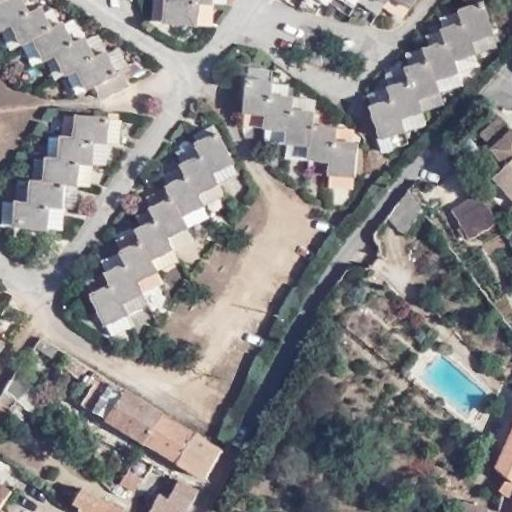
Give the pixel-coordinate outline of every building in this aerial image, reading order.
[(0,0),(0,28),(10,23),(19,43),(31,38),(42,59),(53,54),(63,73),(74,68),(84,88),(91,84),(98,98),(123,86),(118,75),(134,67),(130,64),(120,69),(113,72),(106,57),(103,52),(100,53),(91,57),(83,41),(80,36),(78,37),(69,41),(62,28),(60,23),(58,23),(49,27),(42,12),(39,7),(36,9),(27,14),(19,0),(0,0)] [(30,0),(19,0),(27,14),(36,9),(30,0)] [(160,21),(162,0),(148,0),(147,20),(160,21)] [(162,0),(160,21),(193,24),(194,20),(195,2),(209,3),(209,0),(162,0)] [(356,0),(375,13),(379,6),(382,2),(379,0),(356,0)] [(398,19),(407,7),(395,0),(383,0),(382,2),(379,6),(398,19)] [(207,21),(209,3),(195,2),(194,20),(207,21)] [(470,41),(491,35),(481,3),(458,11),(462,23),(440,29),(443,42),(426,47),(421,48),(425,61),(407,67),(404,68),(408,81),(391,86),(386,88),(390,100),(369,106),(379,137),(401,130),(398,118),(418,112),(414,100),(436,93),(432,80),(455,74),(451,60),(474,53),(470,41)] [(50,8),(42,12),(49,27),(58,23),(50,8)] [(462,23),(458,11),(436,16),(440,29),(462,23)] [(10,23),(0,28),(0,33),(8,49),(19,43),(10,23)] [(69,41),(78,37),(71,23),(62,28),(69,41)] [(443,42),(440,29),(422,34),(426,47),(443,42)] [(495,47),(491,35),(470,41),(474,53),(495,47)] [(91,57),(100,53),(91,37),(83,41),(91,57)] [(31,38),(19,43),(30,64),(42,59),(31,38)] [(403,54),(407,67),(425,61),(421,48),(403,54)] [(476,66),(474,53),(451,60),(455,74),(476,66)] [(53,54),(42,59),(52,78),(63,73),(53,54)] [(113,72),(120,69),(112,54),(106,57),(113,72)] [(74,68),(63,73),(73,93),(84,88),(74,68)] [(387,73),(391,86),(408,81),(404,68),(387,73)] [(247,79),(263,82),(264,70),(248,69),(247,79)] [(458,86),(455,74),(432,80),(436,93),(458,86)] [(269,83),(263,82),(247,79),(243,112),(265,115),(263,127),(286,130),(284,143),(308,146),(306,158),(329,160),(327,173),(351,176),(355,145),(349,144),(332,141),(334,129),(311,126),(312,113),(289,110),(290,97),(285,96),(268,95),(269,83)] [(286,85),(269,83),(268,95),(285,96),(286,85)] [(365,95),(369,106),(390,100),(386,88),(365,95)] [(265,115),(243,112),(241,124),(263,127),(265,115)] [(422,124),(418,112),(398,118),(401,130),(422,124)] [(72,139),(74,116),(61,115),(59,138),(72,139)] [(106,119),(74,116),(72,139),(59,138),(58,161),(44,160),(42,182),(29,181),(27,204),(15,203),(13,226),(45,228),(47,206),(60,207),(62,184),(75,185),(77,163),(89,164),(91,141),(105,142),(106,119)] [(481,138),(495,152),(511,136),(511,128),(503,118),(481,138)] [(119,120),(106,119),(105,142),(117,142),(119,120)] [(193,143),(215,132),(211,124),(189,134),(193,143)] [(350,131),(334,129),(332,141),(349,144),(350,131)] [(109,285),(88,294),(103,324),(125,314),(119,302),(140,292),(134,282),(155,271),(150,259),(169,250),(164,238),(184,227),(179,215),(199,206),(193,194),(214,184),(208,173),(230,162),(215,132),(193,143),(199,154),(178,164),(184,177),(164,186),(168,197),(148,207),(153,219),(133,229),(138,242),(119,251),(124,262),(109,270),(103,273),(109,285)] [(511,136),(495,152),(510,168),(497,180),(511,196),(511,136)] [(58,161),(59,138),(46,137),(44,160),(58,161)] [(102,165),(105,142),(91,141),(89,164),(102,165)] [(173,153),(178,164),(199,154),(193,143),(173,153)] [(42,182),(44,160),(31,158),(29,181),(42,182)] [(208,173),(214,184),(235,173),(230,162),(208,173)] [(87,186),(89,164),(77,163),(75,185),(87,186)] [(158,174),(164,186),(184,177),(178,164),(158,174)] [(351,176),(327,173),(325,186),(349,188),(351,176)] [(27,204),(29,181),(14,180),(13,202),(15,203),(27,204)] [(73,208),(75,185),(62,184),(60,207),(73,208)] [(193,194),(199,206),(219,196),(214,184),(193,194)] [(384,222),(403,236),(421,211),(407,192),(384,222)] [(497,225),(479,194),(452,209),(471,240),(497,225)] [(179,215),(184,227),(204,218),(199,206),(179,215)] [(503,231),(484,237),(491,260),(510,254),(503,231)] [(103,259),(109,270),(124,262),(119,251),(103,259)] [(134,282),(140,292),(160,282),(155,271),(134,282)] [(83,282),(88,294),(109,285),(103,273),(83,282)] [(119,302),(125,314),(145,304),(140,292),(119,302)] [(125,314),(103,324),(108,335),(130,324),(125,314)] [(35,343),(68,364),(72,357),(40,337),(35,343)] [(89,384),(97,372),(72,357),(68,364),(65,369),(89,384)] [(3,389),(18,404),(37,377),(19,366),(3,389)] [(81,404),(144,442),(164,414),(101,374),(81,404)] [(144,442),(177,463),(195,433),(164,414),(144,442)] [(205,479),(223,450),(195,433),(177,463),(205,479)] [(502,494),(507,498),(511,499),(511,440),(499,469),(509,479),(502,494)] [(137,477),(126,469),(119,482),(130,488),(137,477)] [(167,498),(159,494),(148,511),(186,511),(197,492),(177,480),(167,498)] [(0,483),(0,503),(9,490),(0,483)] [(486,504),(494,491),(485,486),(479,499),(486,504)] [(123,511),(82,488),(73,502),(79,506),(78,509),(83,511),(123,511)]
